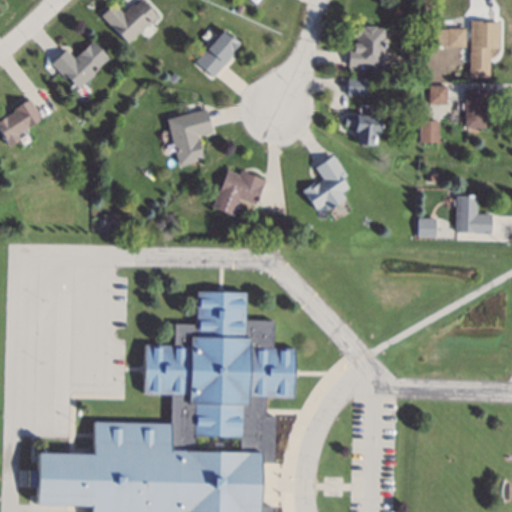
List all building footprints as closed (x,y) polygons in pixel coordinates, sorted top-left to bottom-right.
[(142,0),(157,16),(127,43),(101,16),(114,3),(115,3),(123,12),(133,3),(134,5),(135,6),(142,0)] [(376,26),(376,28),(385,28),(385,30),(383,67),(352,66),(350,66),(348,66),(348,52),(348,49),(354,49),(354,42),(356,42),(357,37),(354,37),(354,27),(364,27),(364,26),(376,26)] [(239,43),(232,51),(234,52),(224,65),(215,75),(213,77),(196,61),(223,29),(239,43)] [(465,29),(465,30),(464,46),(464,47),(447,46),(448,29),(465,29)] [(107,57),(108,58),(98,68),(99,69),(79,88),(67,76),(65,79),(59,73),(57,70),(51,64),(63,52),(65,50),(74,58),(92,41),(107,57)] [(489,77),(469,77),(469,46),(469,44),(471,44),(489,45),(489,77)] [(367,78),(367,97),(348,96),(348,79),(348,78),(367,78)] [(447,100),(447,104),(429,104),(430,86),(444,86),(447,86),(447,100)] [(489,90),(489,108),(485,108),(485,128),(466,128),(464,128),(464,101),(464,99),(464,87),(489,87),(489,90)] [(29,100),(40,119),(26,127),(27,129),(16,135),(19,140),(8,146),(0,132),(0,119),(15,110),(14,108),(29,100)] [(209,127),(210,132),(197,135),(203,159),(197,160),(178,165),(166,119),(203,110),(204,110),(205,109),(209,127)] [(381,117),(379,133),(377,133),(376,144),(372,144),(372,145),(356,143),(357,136),(353,136),(354,127),(343,126),(345,115),(355,116),(356,115),(381,117)] [(438,123),(438,142),(437,142),(420,143),(420,121),(422,121),(438,121),(438,123)] [(333,158),(345,176),(342,179),(349,189),(341,194),(345,198),(326,211),(322,205),(314,210),(301,191),(312,183),(313,185),(322,179),(314,167),(315,167),(331,156),(333,158)] [(239,174),(241,170),(265,180),(264,180),(255,204),(254,206),(239,200),(233,216),(212,208),(227,169),(239,174)] [(438,173),(437,182),(428,181),(428,172),(438,173)] [(476,214),(490,214),(490,215),(490,232),(457,231),(456,231),(455,231),(455,230),(456,195),(459,195),(476,195),(476,214)] [(118,230),(103,230),(103,215),(118,215),(118,230)] [(430,219),(436,219),(435,237),(431,237),(417,236),(418,219),(430,219)] [(219,292),(222,292),(245,293),(244,320),(273,321),(272,347),(293,348),(292,369),(292,376),(291,396),(266,395),(265,409),(265,416),(274,416),(272,463),(264,463),(259,463),(257,506),(257,507),(272,507),(271,511),(91,511),(92,505),(36,503),(38,453),(92,455),(93,422),(170,425),(172,393),(143,392),(144,371),(144,368),(145,345),(173,346),(174,324),(196,325),(197,291),(219,292)]
